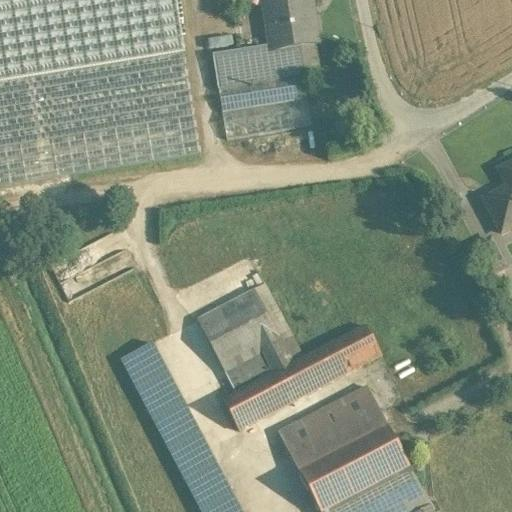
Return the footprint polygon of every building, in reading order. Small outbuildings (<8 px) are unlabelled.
[(266,0),(272,34),(276,33),(279,49),(299,46),(299,48),(315,46),(313,33),(317,32),(313,6),(309,6),(308,0),(266,0)] [(279,49),(234,56),(239,88),(304,78),(303,72),(299,48),(299,46),(279,49)] [(319,70),(315,46),(299,48),(303,72),(319,70)] [(0,84),(0,187),(199,156),(182,55),(0,84)] [(234,56),(214,59),(219,92),(239,88),(234,56)] [(239,88),(219,92),(227,142),(312,129),(304,78),(239,88)] [(511,165),(510,167),(511,171),(511,188),(485,203),(503,237),(511,231),(511,165)] [(116,233),(49,268),(59,286),(125,252),(116,233)] [(492,242),(478,249),(492,277),(507,270),(492,242)] [(125,252),(59,286),(68,305),(135,270),(125,252)] [(151,331),(154,320),(151,308),(144,298),(134,291),(123,289),(111,292),(101,299),(94,309),(92,320),(95,332),(101,342),(111,349),(123,351),(135,348),(145,342),(151,331)] [(255,292),(198,323),(226,375),(263,356),(274,377),(294,366),(255,292)] [(237,396),(224,403),(239,433),(382,358),(366,328),(294,366),(274,377),(237,396)] [(263,356),(226,375),(237,396),(274,377),(263,356)] [(367,389),(279,435),(300,474),(388,427),(367,389)] [(180,398),(149,414),(169,452),(201,436),(180,398)] [(388,427),(300,474),(319,511),(330,511),(411,470),(388,427)] [(201,436),(169,452),(184,480),(215,463),(201,436)] [(241,511),(215,463),(184,480),(200,511),(241,511)] [(411,470),(330,511),(417,511),(430,505),(411,470)]
